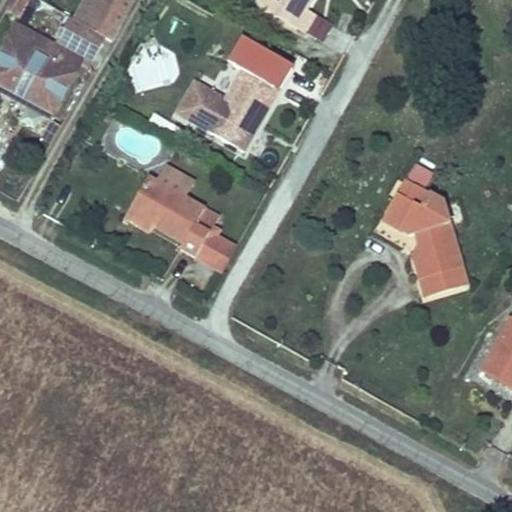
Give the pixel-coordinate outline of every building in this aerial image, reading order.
[(88,0),(76,24),(87,30),(103,0),(88,0)] [(134,0),(103,0),(87,30),(110,42),(134,0)] [(317,0),(267,0),(266,3),(312,30),(323,12),(314,6),(317,0)] [(323,12),(312,30),(330,40),(341,22),(323,12)] [(32,51),(13,40),(0,63),(0,87),(52,117),(81,66),(56,52),(57,50),(38,40),(32,51)] [(129,55),(140,92),(182,80),(171,44),(129,55)] [(215,129),(252,150),(286,90),(280,87),(291,69),(250,46),(239,65),(249,71),(215,129)] [(198,177),(173,163),(164,177),(190,192),(198,177)] [(425,190),(433,173),(414,164),(406,181),(425,190)] [(153,171),(135,205),(160,219),(190,235),(185,243),(202,252),(216,228),(225,211),(190,192),(164,177),(153,171)] [(445,208),(407,186),(385,223),(411,237),(419,235),(422,245),(415,257),(424,298),(465,288),(445,208)] [(160,219),(135,205),(131,211),(157,225),(160,219)] [(229,267),(243,243),(216,228),(202,252),(229,267)] [(511,324),(483,374),(511,391),(511,324)]
